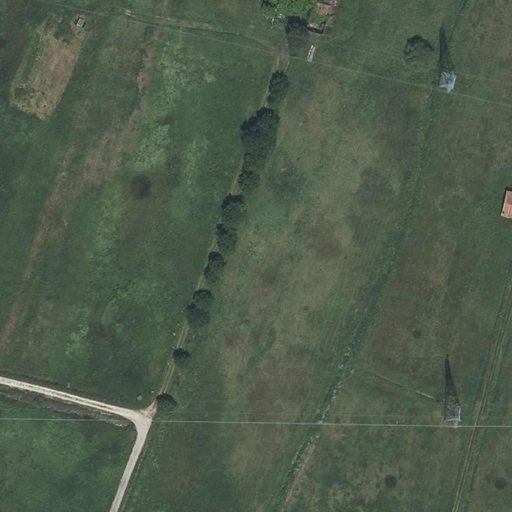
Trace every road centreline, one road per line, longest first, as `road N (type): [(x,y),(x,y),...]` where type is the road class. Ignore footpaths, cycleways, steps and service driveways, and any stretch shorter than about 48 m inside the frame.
road 1 (track): [(0,380),(125,411),(152,407),(275,71),(275,55),(262,40),(103,4)]
road 2 (track): [(455,511),(511,286)]
